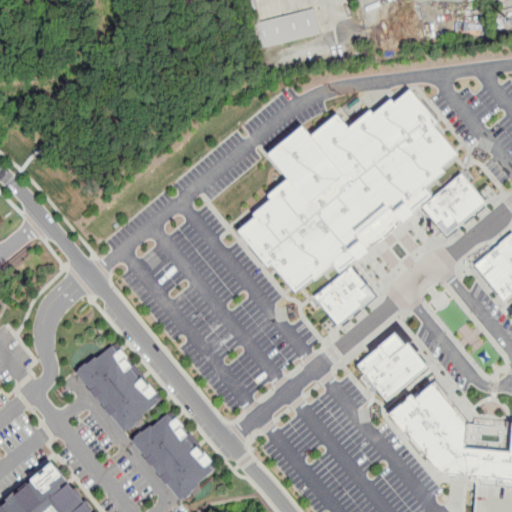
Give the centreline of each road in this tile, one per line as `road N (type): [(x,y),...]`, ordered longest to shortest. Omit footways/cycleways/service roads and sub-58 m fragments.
road 1 (residential): [(511,65),(335,88),(308,100),(88,274)]
road 2 (residential): [(287,511),(0,172)]
road 3 (residential): [(88,274),(47,320),(52,370),(40,391),(0,423)]
road 4 (residential): [(407,293),(478,380),(496,387),(509,381)]
